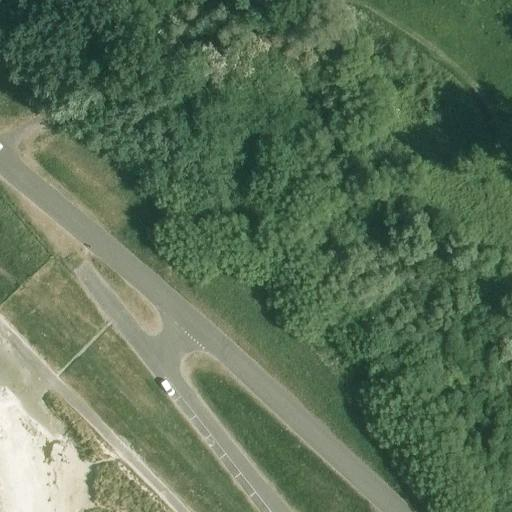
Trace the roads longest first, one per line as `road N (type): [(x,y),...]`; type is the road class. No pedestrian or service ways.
road 1 (unclassified): [(398,511),(192,323)]
road 2 (unclassified): [(192,323),(0,161)]
road 3 (unclassified): [(192,323),(160,362),(279,511)]
road 4 (track): [(511,151),(343,0)]
road 5 (track): [(221,0),(94,81)]
road 6 (track): [(0,158),(94,81)]
